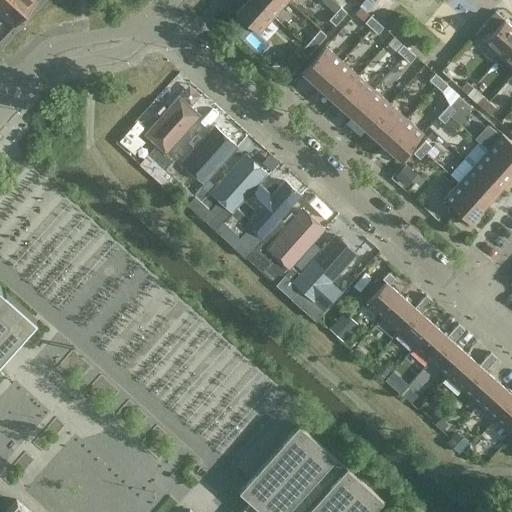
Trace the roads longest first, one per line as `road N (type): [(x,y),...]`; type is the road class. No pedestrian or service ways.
road 1 (residential): [(469,304),(153,23)]
road 2 (residential): [(144,25),(49,44),(24,70)]
road 3 (residential): [(24,70),(110,55),(144,25)]
